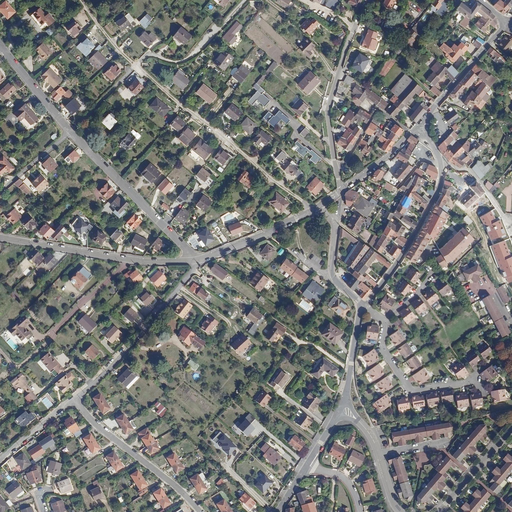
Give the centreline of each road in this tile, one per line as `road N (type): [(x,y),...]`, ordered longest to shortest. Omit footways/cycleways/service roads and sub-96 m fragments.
road 1 (residential): [(311,211),(134,65)]
road 2 (residential): [(0,237),(126,259),(190,260)]
road 3 (residential): [(198,259),(112,366),(74,398)]
road 4 (residential): [(71,132),(190,260)]
road 5 (residential): [(341,190),(327,108),(353,25)]
road 6 (residential): [(201,511),(74,398)]
road 7 (residential): [(363,305),(434,198),(440,164)]
road 8 (residential): [(246,0),(191,61),(148,52),(134,65)]
road 9 (residential): [(384,321),(383,349),(410,389),(476,379)]
road 10 (residential): [(198,259),(311,211)]
